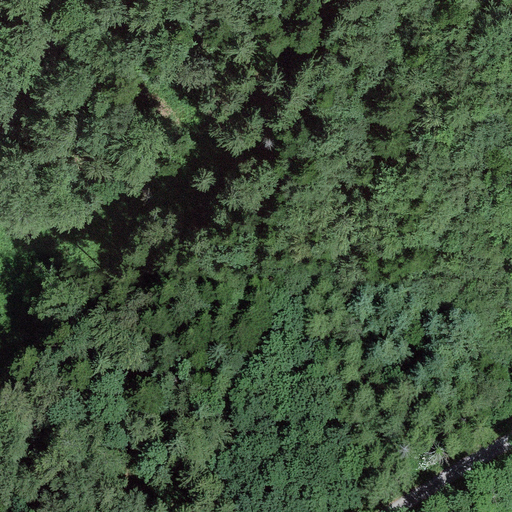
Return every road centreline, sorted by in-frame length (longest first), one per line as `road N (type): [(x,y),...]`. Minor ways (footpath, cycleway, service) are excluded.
road 1 (track): [(0,130),(80,0)]
road 2 (track): [(396,511),(511,442)]
